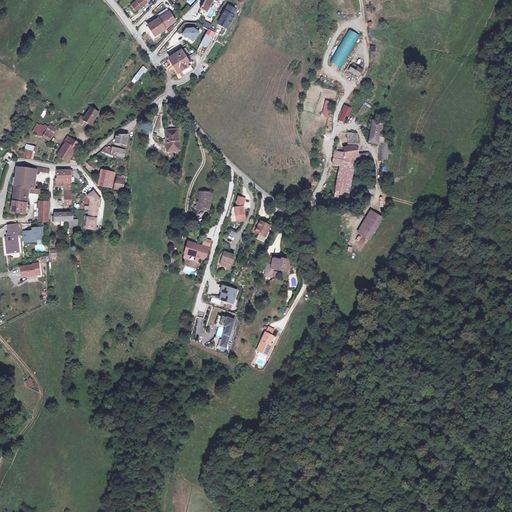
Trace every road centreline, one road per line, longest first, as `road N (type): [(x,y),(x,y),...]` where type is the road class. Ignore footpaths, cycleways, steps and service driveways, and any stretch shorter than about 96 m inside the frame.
road 1 (track): [(511,281),(409,260),(359,240),(346,217),(311,198),(288,208),(304,284),(349,359),(325,424),(271,511)]
road 2 (residential): [(0,218),(15,165),(85,161),(168,88)]
road 3 (residential): [(168,88),(209,142),(288,208)]
road 4 (track): [(0,336),(42,388),(0,454)]
road 5 (track): [(337,127),(337,107),(366,69),(360,0)]
